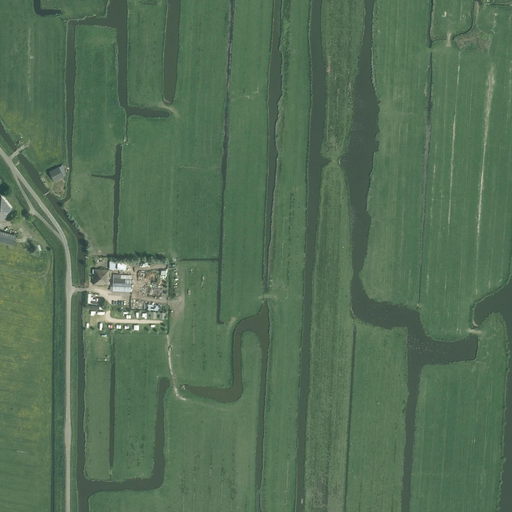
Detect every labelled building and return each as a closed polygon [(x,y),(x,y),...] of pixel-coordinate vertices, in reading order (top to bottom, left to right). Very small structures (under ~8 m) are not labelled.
[(63,176),(59,167),(49,172),(54,181),(63,176)] [(1,196),(0,197),(0,221),(13,211),(1,196)] [(0,231),(0,241),(14,245),(16,236),(0,231)] [(110,261),(109,269),(126,270),(126,262),(110,261)] [(92,270),(92,274),(94,274),(93,285),(109,285),(109,270),(92,270)] [(113,274),(112,291),(131,292),(132,292),(132,289),(131,289),(131,275),(113,274)]
